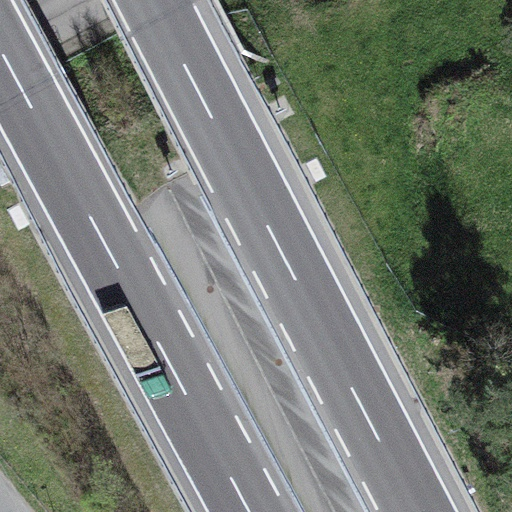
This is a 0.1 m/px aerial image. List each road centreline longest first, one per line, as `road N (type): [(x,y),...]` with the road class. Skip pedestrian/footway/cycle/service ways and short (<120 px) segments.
road 1 (motorway): [(416,511),(152,0)]
road 2 (motorway): [(0,51),(248,511)]
